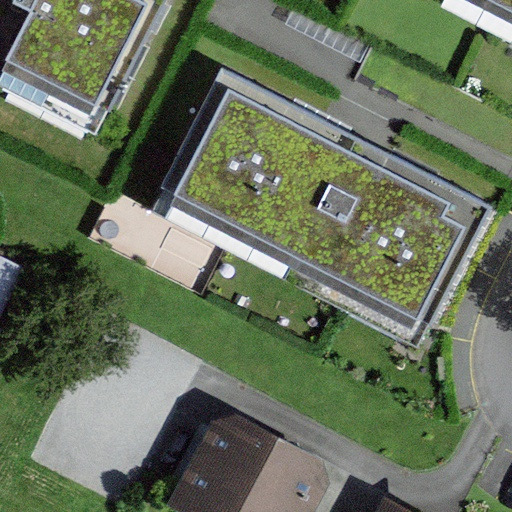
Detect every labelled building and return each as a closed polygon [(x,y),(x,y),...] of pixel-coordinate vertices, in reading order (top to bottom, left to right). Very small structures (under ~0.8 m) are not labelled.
[(109,110),(165,0),(13,0),(13,1),(31,10),(7,57),(109,110)] [(511,0),(495,0),(511,8),(511,0)] [(431,323),(492,205),(222,67),(161,185),(431,323)] [(0,310),(23,257),(0,247),(0,310)] [(299,511),(316,482),(310,465),(237,425),(219,430),(183,496),(213,511),(299,511)]
